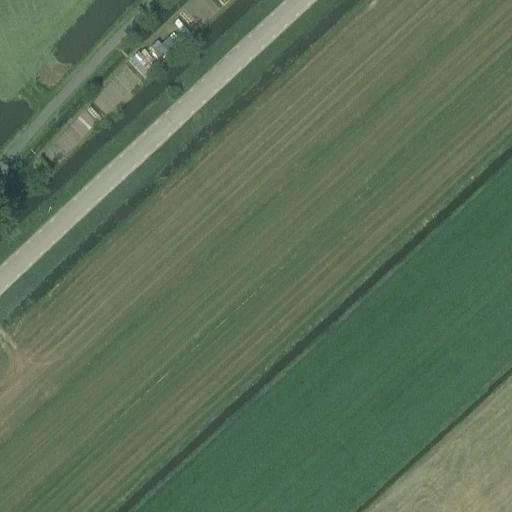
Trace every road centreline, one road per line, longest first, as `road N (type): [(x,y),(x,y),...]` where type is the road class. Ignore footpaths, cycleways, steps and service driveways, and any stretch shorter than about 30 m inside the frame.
road 1 (unclassified): [(0,279),(299,0)]
road 2 (unclassified): [(0,171),(156,0)]
